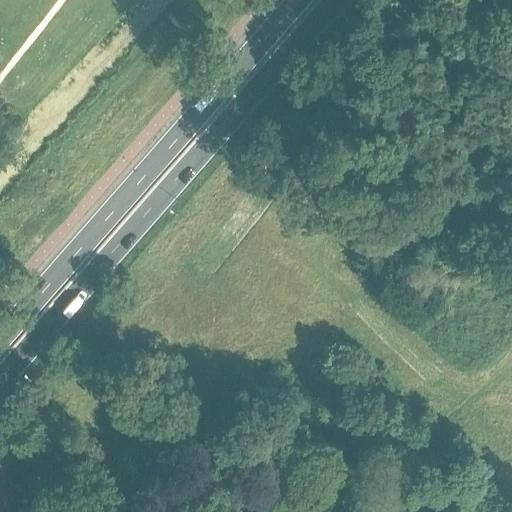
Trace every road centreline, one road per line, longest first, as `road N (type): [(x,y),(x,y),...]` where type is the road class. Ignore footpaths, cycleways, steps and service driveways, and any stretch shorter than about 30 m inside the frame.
road 1 (primary): [(0,381),(334,0)]
road 2 (primary): [(295,0),(0,337)]
